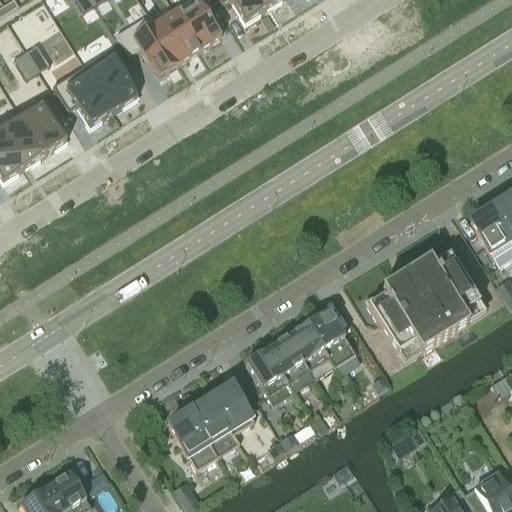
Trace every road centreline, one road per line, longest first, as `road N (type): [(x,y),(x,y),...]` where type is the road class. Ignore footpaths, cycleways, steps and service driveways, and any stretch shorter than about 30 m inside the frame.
road 1 (tertiary): [(511,43),(45,336)]
road 2 (residential): [(96,417),(511,154)]
road 3 (residential): [(373,0),(0,237)]
